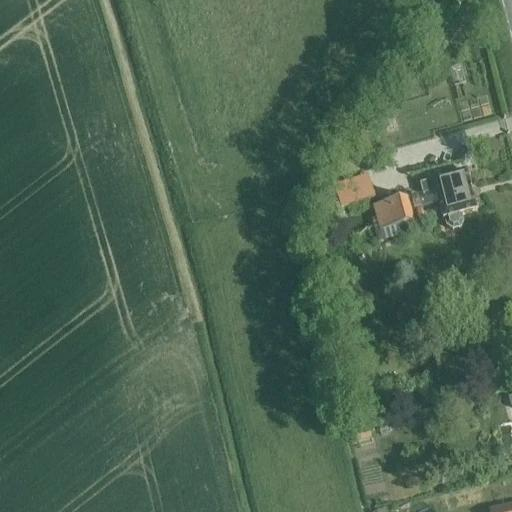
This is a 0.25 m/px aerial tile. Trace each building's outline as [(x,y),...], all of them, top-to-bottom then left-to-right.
[(462,224),(460,217),(475,213),(464,173),(418,186),(421,197),(434,194),(441,222),(443,221),(445,229),(451,233),(459,231),(462,224)] [(374,199),(367,178),(340,187),(344,197),(336,200),(340,211),(374,199)] [(381,233),(412,224),(406,201),(375,209),(381,233)] [(383,408),(363,413),(367,426),(386,421),(383,408)] [(387,426),(378,429),(379,435),(389,433),(387,426)] [(369,430),(352,435),(354,443),(371,439),(369,430)]
